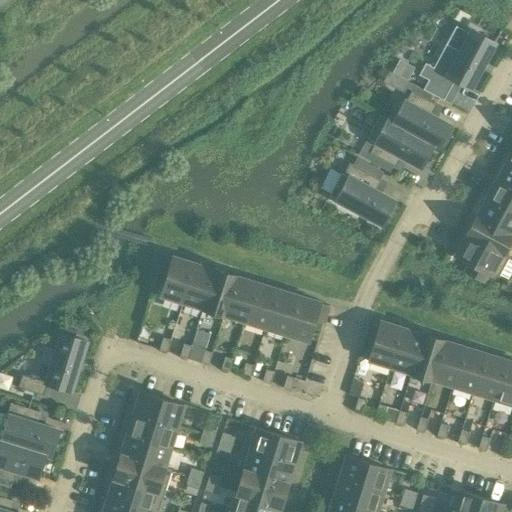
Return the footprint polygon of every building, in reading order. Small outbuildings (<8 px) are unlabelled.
[(471,31),(447,75),(447,76),(469,88),(494,43),(471,31)] [(399,59),(392,72),(408,80),(415,67),(399,59)] [(400,77),(394,88),(403,93),(409,81),(400,77)] [(404,101),(393,122),(393,123),(432,144),(432,145),(437,148),(449,125),(430,115),(436,104),(411,90),(405,101),(404,101)] [(393,123),(393,122),(380,115),(368,138),(375,142),(369,153),(395,167),(401,156),(420,166),(432,145),(432,144),(393,123)] [(511,161),(508,159),(498,178),(511,185),(511,161)] [(381,224),(394,201),(375,191),(381,179),(371,174),(361,169),(349,162),(343,173),(341,172),(329,195),(381,224)] [(511,185),(498,178),(487,197),(511,210),(511,185)] [(511,210),(487,197),(477,216),(511,235),(511,236),(511,210)] [(511,235),(477,216),(467,235),(501,254),(502,253),(511,236),(511,235)] [(501,254),(467,235),(456,255),(470,263),(465,271),(484,281),(488,273),(498,278),(510,257),(502,253),(501,254)] [(182,302),(194,264),(163,254),(158,271),(167,274),(161,295),(182,302)] [(215,270),(194,264),(182,302),(203,308),(215,270)] [(215,270),(203,308),(224,314),(236,277),(215,270)] [(256,283),(236,277),(224,314),(245,321),(256,283)] [(256,283),(245,321),(266,327),(277,290),(256,283)] [(298,296),(277,290),(266,327),(286,334),(298,296)] [(298,296),(286,334),(308,340),(314,319),(324,322),(329,305),(298,296)] [(390,366),(402,328),(371,318),(366,335),(375,338),(369,359),(390,366)] [(61,327),(54,331),(49,347),(56,350),(51,367),(44,364),(39,380),(22,375),(18,388),(42,395),(46,383),(70,390),(85,342),(73,338),(75,331),(61,327)] [(423,334),(402,328),(390,366),(411,372),(423,334)] [(444,341),(423,334),(411,372),(432,379),(444,341)] [(159,350),(167,353),(171,340),(163,338),(159,350)] [(464,347),(444,341),(432,379),(453,385),(464,347)] [(183,344),(180,357),(188,359),(192,346),(183,344)] [(464,347),(453,385),(473,391),(485,354),(464,347)] [(204,350),(200,363),(208,365),(212,353),(204,350)] [(485,354),(473,391),(494,398),(506,360),(485,354)] [(221,369),(229,372),(233,359),(225,357),(221,369)] [(511,362),(506,360),(494,398),(511,403),(511,362)] [(246,363),(242,376),(250,378),(254,365),(246,363)] [(266,369),(262,382),(270,384),(274,372),(266,369)] [(287,376),(283,388),(291,391),(295,378),(287,376)] [(140,392),(134,414),(176,427),(183,405),(140,392)] [(354,410),(362,413),(366,400),(358,398),(354,410)] [(0,428),(0,439),(45,453),(44,454),(50,456),(58,431),(37,425),(41,413),(11,403),(7,415),(4,414),(0,428)] [(375,417),(383,419),(387,407),(379,404),(375,417)] [(396,423),(404,425),(408,413),(400,411),(396,423)] [(176,427),(134,414),(127,435),(170,448),(176,427)] [(417,429),(425,432),(428,420),(420,417),(417,429)] [(437,436),(445,438),(449,426),(441,424),(437,436)] [(251,450),(293,463),(299,441),(249,426),(242,449),(250,451),(251,450)] [(204,427),(202,435),(214,439),(217,431),(204,427)] [(458,442),(466,445),(470,432),(462,430),(458,442)] [(223,433),(220,441),(233,445),(235,437),(223,433)] [(170,448),(127,435),(121,455),(163,468),(170,448)] [(214,439),(202,435),(199,443),(212,447),(214,439)] [(486,451),(490,439),(482,436),(479,449),(486,451)] [(0,439),(0,478),(13,482),(17,470),(37,477),(44,454),(45,453),(0,439)] [(233,445),(220,441),(217,449),(230,453),(233,445)] [(250,451),(244,471),(286,484),(293,463),(251,450),(250,451)] [(121,455),(115,476),(165,492),(172,471),(163,468),(121,455)] [(347,456),(340,478),(382,491),(389,469),(347,456)] [(189,476),(202,480),(204,472),(191,468),(189,476)] [(244,471),(238,492),(280,505),(286,484),(244,471)] [(207,482),(220,486),(223,478),(210,474),(207,482)] [(159,511),(165,492),(115,476),(109,497),(157,511),(159,511)] [(202,480),(189,476),(186,485),(199,489),(202,480)] [(340,478),(334,499),(376,511),(382,491),(340,478)] [(220,486),(207,482),(205,491),(218,495),(220,486)] [(0,485),(0,511),(10,511),(14,501),(6,499),(9,489),(0,485)] [(405,489),(402,497),(415,501),(417,493),(405,489)] [(453,511),(499,511),(502,504),(460,491),(453,511)] [(238,492),(231,511),(277,511),(280,505),(238,492)] [(423,494),(420,502),(433,506),(436,498),(423,494)] [(157,511),(109,497),(103,511),(157,511)] [(415,501),(402,497),(400,505),(412,509),(415,501)] [(334,499),(329,511),(375,511),(376,511),(334,499)] [(431,511),(433,506),(420,502),(418,511),(420,511),(431,511)]
